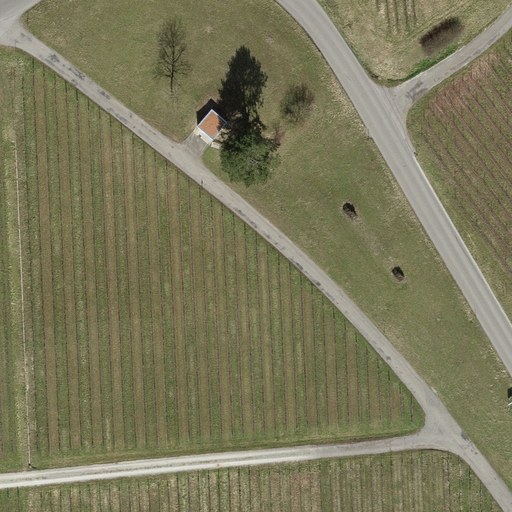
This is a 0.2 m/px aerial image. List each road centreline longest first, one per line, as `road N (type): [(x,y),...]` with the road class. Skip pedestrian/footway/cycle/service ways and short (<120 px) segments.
road 1 (track): [(506,499),(317,288),(128,117),(0,30)]
road 2 (track): [(0,478),(455,434)]
road 3 (tertiary): [(300,0),(379,108),(511,341)]
road 4 (track): [(511,13),(379,108)]
